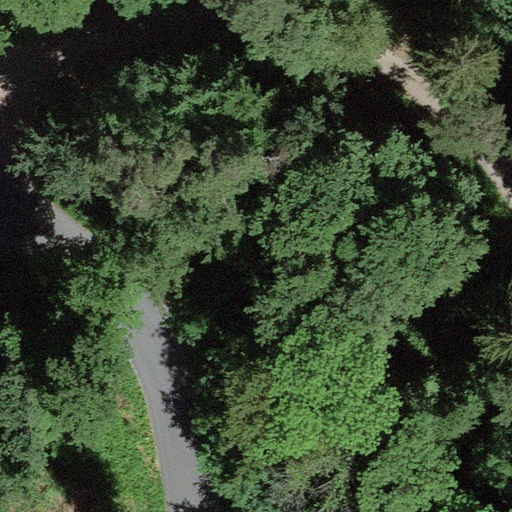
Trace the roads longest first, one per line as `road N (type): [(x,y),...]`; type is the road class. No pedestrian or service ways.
road 1 (track): [(0,78),(162,12),(293,18),(352,39),(410,73),(466,115),(511,179)]
road 2 (unclassified): [(0,195),(93,264),(157,339),(192,511)]
